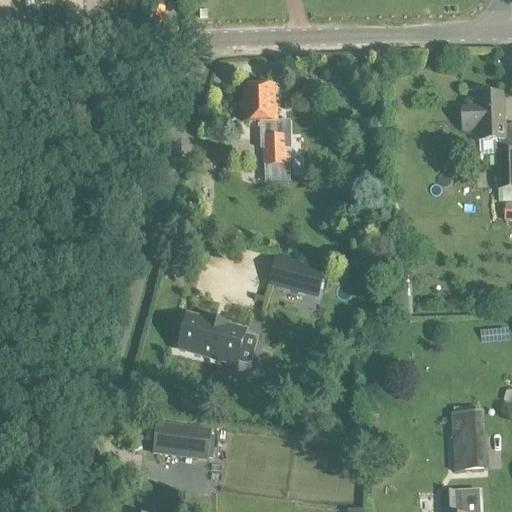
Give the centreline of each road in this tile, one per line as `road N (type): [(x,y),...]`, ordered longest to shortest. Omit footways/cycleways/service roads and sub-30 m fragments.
road 1 (unclassified): [(71,511),(198,42)]
road 2 (tertiary): [(198,42),(511,33)]
road 3 (tertiary): [(0,48),(198,42)]
